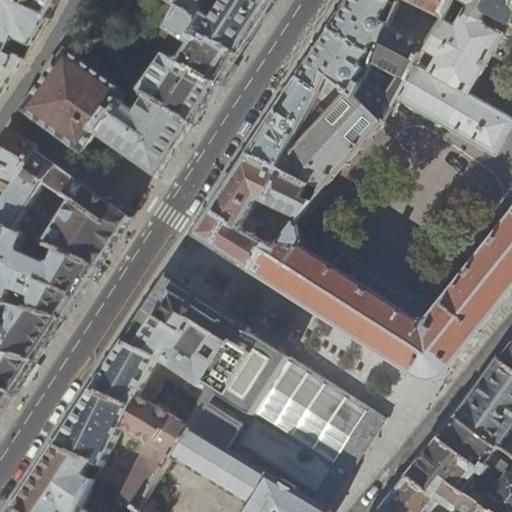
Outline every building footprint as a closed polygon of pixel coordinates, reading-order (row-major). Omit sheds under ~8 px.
[(61,0),(0,0),(0,95),(17,69),(23,60),(8,52),(15,37),(33,45),(42,31),(49,20),(57,8),(61,0)] [(171,0),(184,8),(195,15),(198,23),(193,33),(239,55),(257,27),(275,0),(274,0),(171,0)] [(352,0),(348,7),(332,31),(369,54),(376,57),(385,34),(387,28),(399,7),(387,0),(352,0)] [(459,0),(469,6),(458,26),(445,19),(427,50),(399,98),(499,158),(511,135),(511,119),(470,94),(507,37),(511,40),(511,8),(493,0),(459,0)] [(402,0),(445,19),(454,0),(402,0)] [(511,0),(493,0),(511,8),(511,0)] [(183,58),(176,58),(220,84),(237,59),(239,55),(193,33),(198,23),(195,15),(184,8),(169,29),(191,45),(183,58)] [(427,50),(387,28),(385,34),(376,57),(373,64),(398,78),(389,95),(366,82),(364,88),(360,99),(383,125),(384,125),(399,98),(427,50)] [(317,55),(301,79),(319,92),(328,76),(360,99),(364,88),(356,82),(365,69),(361,66),(369,54),(332,31),(317,55)] [(111,79),(70,49),(25,112),(84,155),(92,143),(97,134),(120,101),(127,92),(116,84),(111,79)] [(166,57),(144,92),(194,124),(207,104),(220,84),(176,58),(168,54),(166,57)] [(110,69),(121,77),(126,69),(115,61),(110,69)] [(328,76),(319,92),(318,95),(334,108),(290,155),(287,154),(279,169),(311,184),(323,190),(325,190),(383,125),(360,99),(328,76)] [(275,118),(251,155),(279,169),(287,154),(318,95),(319,92),(301,79),(275,118)] [(138,112),(120,101),(97,134),(121,151),(160,177),(176,152),(194,124),(144,92),(133,84),(127,92),(139,101),(142,101),(144,100),(145,101),(138,112)] [(24,220),(47,185),(59,168),(37,153),(38,152),(6,133),(1,143),(0,145),(0,202),(2,203),(0,211),(0,222),(16,231),(20,225),(22,225),(25,221),(24,220)] [(246,266),(254,272),(269,247),(268,247),(269,245),(253,235),(258,226),(260,226),(262,225),(264,223),(263,220),(261,219),(259,218),(257,219),(251,215),(260,200),(302,219),(314,203),(304,198),(311,184),(279,169),(251,155),(222,199),(197,236),(198,236),(246,266)] [(79,182),(59,168),(47,185),(74,202),(47,244),(60,250),(99,268),(113,248),(132,219),(131,218),(128,216),(79,182)] [(450,373),(453,368),(474,343),(499,311),(511,295),(511,218),(432,318),(423,320),(306,247),(309,243),(304,227),(329,193),(325,190),(323,190),(314,203),(302,219),(277,252),(269,247),(254,272),(275,284),(278,286),(301,301),(353,334),(389,358),(401,365),(402,366),(405,367),(415,374),(421,378),(427,381),(433,382),(439,381),(446,377),(450,373)] [(388,260),(409,269),(429,228),(409,218),(388,260)] [(0,304),(9,306),(65,319),(83,293),(99,268),(60,250),(55,263),(48,265),(33,258),(40,241),(35,240),(21,233),(16,231),(0,222),(0,304)] [(23,229),(21,233),(35,240),(36,236),(31,233),(31,232),(23,229)] [(140,317),(128,334),(123,341),(162,362),(191,378),(205,387),(236,337),(243,342),(251,331),(252,329),(215,306),(166,276),(150,301),(140,317)] [(0,304),(0,340),(1,342),(0,343),(0,351),(37,362),(50,343),(65,319),(9,306),(4,325),(0,324),(0,304)] [(236,337),(205,387),(199,396),(212,405),(198,429),(229,448),(244,425),(242,424),(249,414),(250,415),(289,355),(253,332),(251,331),(243,342),(236,337)] [(107,366),(94,385),(133,407),(140,396),(141,397),(149,383),(162,362),(123,341),(107,366)] [(511,345),(504,358),(502,357),(500,359),(511,367),(511,345)] [(0,388),(15,394),(19,389),(37,362),(0,351),(0,388)] [(479,388),(458,416),(497,445),(501,448),(511,432),(511,367),(500,359),(479,388)] [(185,388),(191,378),(162,362),(149,383),(158,388),(165,377),(185,388)] [(205,387),(191,378),(185,388),(199,396),(205,387)] [(150,402),(158,388),(149,383),(141,397),(150,402)] [(76,413),(58,440),(94,460),(103,466),(112,450),(124,429),(149,442),(137,463),(116,501),(135,511),(143,511),(163,477),(172,460),(192,425),(150,402),(141,397),(140,396),(133,407),(94,385),(76,413)] [(0,416),(15,394),(0,388),(0,416)] [(349,473),(352,475),(387,418),(381,414),(371,407),(335,464),(345,470),(349,473)] [(450,426),(440,438),(481,469),(497,445),(458,416),(450,426)] [(239,445),(269,458),(279,433),(249,421),(239,445)] [(244,502),(265,469),(229,448),(198,429),(192,425),(172,460),(244,502)] [(435,444),(409,476),(436,497),(448,480),(465,492),(481,469),(440,438),(435,444)] [(33,480),(15,509),(20,511),(59,511),(60,511),(73,511),(78,504),(93,480),(85,475),(94,460),(58,440),(33,480)] [(345,470),(335,464),(323,483),(340,493),(352,475),(349,473),(345,470)] [(313,500),(265,469),(244,502),(237,511),(329,511),(329,510),(313,500)] [(505,480),(485,507),(492,511),(511,511),(511,475),(507,480),(505,480)] [(436,497),(409,476),(396,491),(379,511),(492,511),(485,507),(465,492),(448,480),(436,497)] [(340,493),(323,483),(313,500),(329,510),(332,504),(340,493)]
